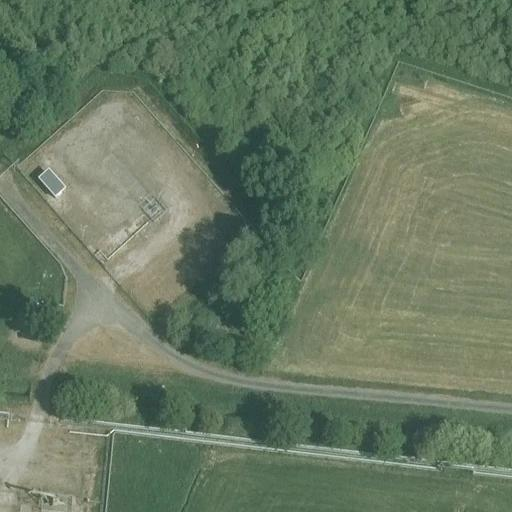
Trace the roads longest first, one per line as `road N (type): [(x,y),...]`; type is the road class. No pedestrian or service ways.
road 1 (track): [(511,410),(265,386),(202,371),(163,351),(104,300),(0,184)]
road 2 (track): [(104,300),(53,364),(34,423)]
